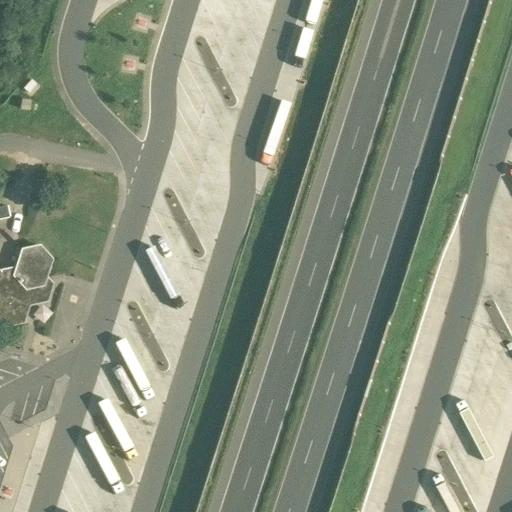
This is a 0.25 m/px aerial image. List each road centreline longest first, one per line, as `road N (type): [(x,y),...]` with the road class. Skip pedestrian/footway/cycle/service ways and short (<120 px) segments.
road 1 (motorway): [(287,511),(451,0)]
road 2 (motorway): [(397,0),(234,511)]
